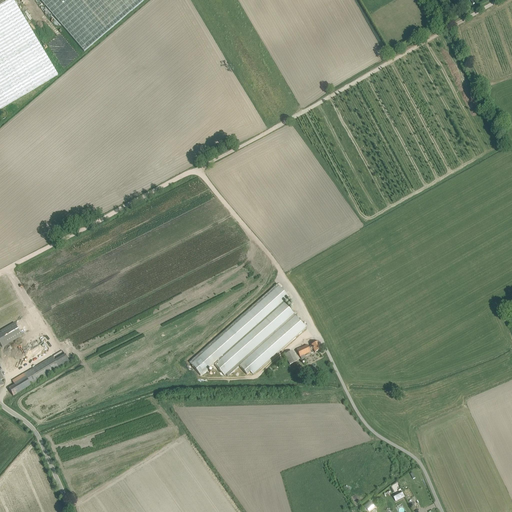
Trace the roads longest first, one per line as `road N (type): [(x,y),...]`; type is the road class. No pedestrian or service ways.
road 1 (unclassified): [(441,511),(421,464),(363,421),(290,284),(196,171)]
road 2 (track): [(196,171),(452,26)]
road 3 (unclassified): [(0,272),(196,171)]
road 4 (unclassified): [(71,511),(34,430),(0,403)]
